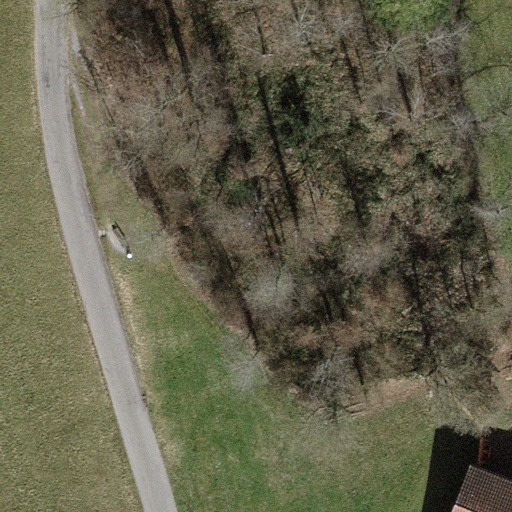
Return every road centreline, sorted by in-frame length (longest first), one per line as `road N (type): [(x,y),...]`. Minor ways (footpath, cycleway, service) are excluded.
road 1 (unclassified): [(161,511),(72,205),(56,119),(53,0)]
road 2 (track): [(53,5),(93,110),(105,177)]
